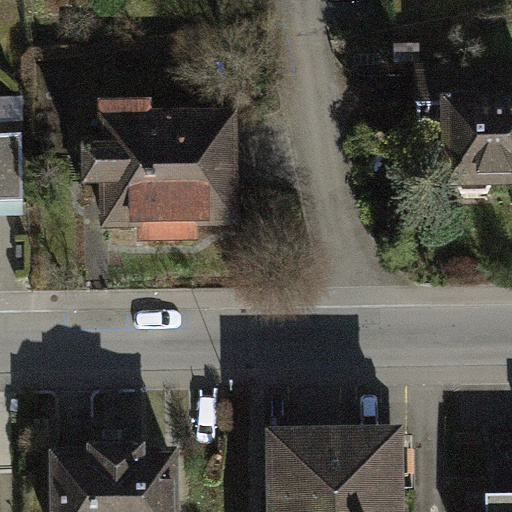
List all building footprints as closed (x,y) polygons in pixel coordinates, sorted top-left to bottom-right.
[(0,133),(32,132),(31,102),(0,103),(0,133)] [(511,110),(450,113),(454,202),(511,199),(511,110)] [(110,216),(111,244),(246,241),(242,119),(107,123),(109,164),(82,165),(83,217),(110,216)] [(0,202),(23,203),(22,137),(0,137),(0,202)] [(276,443),(277,511),(396,511),(396,442),(276,443)] [(58,469),(58,511),(185,511),(185,468),(157,468),(156,450),(103,451),(103,469),(58,469)] [(0,511),(12,511),(12,471),(0,470),(0,511)]
